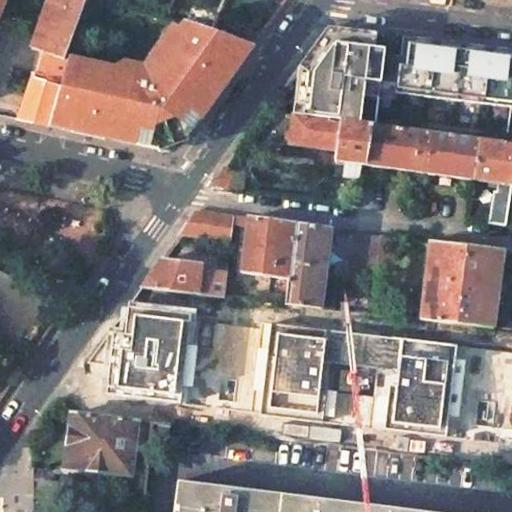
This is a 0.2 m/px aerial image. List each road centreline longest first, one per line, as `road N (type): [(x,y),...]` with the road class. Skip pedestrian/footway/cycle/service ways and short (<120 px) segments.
road 1 (residential): [(511,240),(200,198),(184,189)]
road 2 (tertiary): [(0,448),(184,189)]
road 3 (tertiary): [(184,189),(315,0)]
road 4 (residential): [(184,189),(0,146)]
road 5 (residential): [(339,0),(511,23)]
